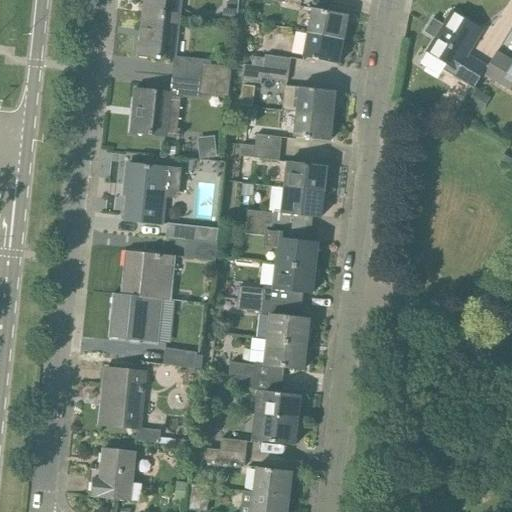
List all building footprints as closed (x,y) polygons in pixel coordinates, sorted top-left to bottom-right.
[(144,0),(143,13),(179,17),(181,0),(144,0)] [(236,10),(223,9),(222,21),(234,23),(236,10)] [(313,9),(308,33),(344,40),(348,16),(313,9)] [(475,88),(483,75),(487,67),(468,55),(483,31),(452,12),(428,52),(457,70),(454,75),(475,88)] [(179,17),(143,13),(139,58),(174,61),(179,17)] [(344,40),(308,33),(304,58),(339,65),(344,40)] [(487,67),(483,75),(510,91),(511,88),(511,60),(497,52),(487,67)] [(252,57),(251,66),(289,71),(290,59),(265,55),(264,58),(252,57)] [(201,80),(229,83),(231,67),(201,64),(201,80)] [(287,83),(289,71),(251,66),(243,65),(242,82),(261,84),(261,79),(287,83)] [(228,98),(229,83),(201,80),(198,95),(228,98)] [(283,111),(297,113),(333,117),(336,92),(300,88),(286,87),(283,111)] [(131,134),(166,137),(171,96),(171,92),(135,89),(131,134)] [(473,108),(481,114),(490,98),(482,93),(473,108)] [(333,117),(297,113),(294,138),(330,142),(333,117)] [(255,135),(253,147),(280,150),(281,138),(255,135)] [(215,136),(198,139),(200,159),(217,157),(215,136)] [(175,155),(176,147),(165,146),(165,155),(175,155)] [(240,155),(252,156),(253,147),(241,146),(240,155)] [(252,156),(252,158),(279,161),(280,150),(253,147),(252,156)] [(511,159),(505,155),(501,162),(511,168),(511,159)] [(287,163),(284,189),(324,193),(327,168),(287,163)] [(165,198),(170,198),(178,192),(181,170),(127,164),(125,185),(129,185),(125,221),(162,225),(165,198)] [(324,193),(284,189),(281,213),(286,214),(322,218),(324,193)] [(274,213),(235,209),(234,221),(245,222),(284,227),(286,214),(281,213),(281,214),(274,213)] [(244,234),(245,222),(234,221),(233,233),(244,234)] [(277,249),(276,264),(316,269),(318,244),(283,240),(284,227),(245,222),(244,234),(263,237),(262,248),(277,249)] [(165,238),(185,240),(195,241),(197,227),(167,224),(165,238)] [(215,261),(217,243),(195,241),(185,240),(183,258),(215,261)] [(122,280),(121,295),(163,300),(171,301),(175,257),(129,252),(126,281),(122,280)] [(316,269),(276,264),(273,289),(313,294),(316,269)] [(238,287),(237,299),(263,302),(264,289),(238,287)] [(163,300),(121,295),(113,294),(111,309),(115,309),(113,321),(112,321),(111,326),(113,326),(111,338),(159,343),(163,300)] [(263,302),(237,299),(236,310),(262,313),(263,302)] [(270,316),(267,340),(307,345),(310,320),(270,316)] [(307,345),(267,340),(264,365),(304,370),(307,345)] [(165,348),(162,365),(194,370),(197,353),(165,348)] [(253,377),(255,365),(230,363),(228,374),(253,377)] [(140,428),(145,374),(106,369),(102,397),(107,398),(104,425),(137,428),(140,428)] [(253,377),(228,374),(227,386),(252,389),(253,377)] [(256,391),(253,415),(298,420),(301,396),(256,391)] [(298,420),(253,415),(250,441),(296,446),(298,420)] [(193,440),(160,436),(159,448),(192,451),(193,440)] [(221,439),(219,450),(246,453),(247,442),(221,439)] [(219,450),(196,447),(194,459),(244,465),(246,453),(219,450)] [(92,496),(130,501),(141,502),(142,484),(132,483),(136,453),(104,449),(101,472),(103,472),(103,480),(94,479),(92,496)] [(257,468),(254,492),(290,497),(293,472),(257,468)] [(187,483),(176,482),(174,500),(185,501),(187,483)] [(189,484),(187,510),(204,511),(206,511),(209,486),(193,485),(189,484)] [(287,511),(290,497),(254,492),(243,491),(241,506),(253,508),(252,511),(287,511)]
